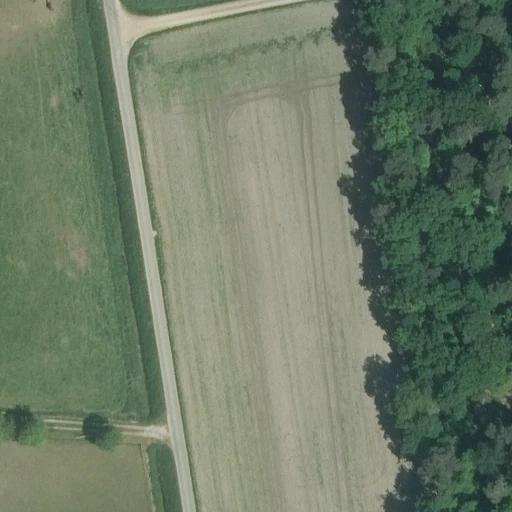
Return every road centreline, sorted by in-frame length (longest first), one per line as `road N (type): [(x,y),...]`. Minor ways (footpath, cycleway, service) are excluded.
road 1 (track): [(103,0),(181,511)]
road 2 (track): [(108,33),(300,0)]
